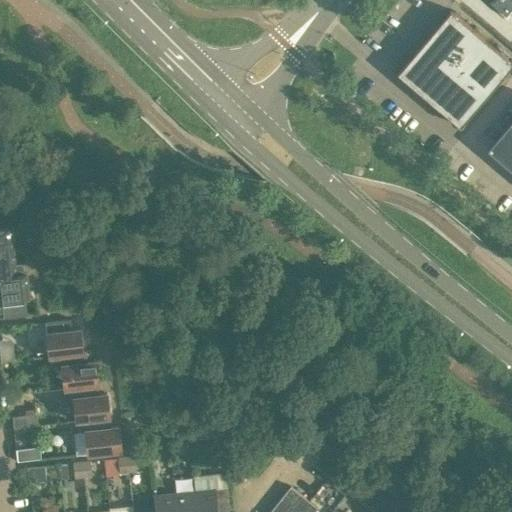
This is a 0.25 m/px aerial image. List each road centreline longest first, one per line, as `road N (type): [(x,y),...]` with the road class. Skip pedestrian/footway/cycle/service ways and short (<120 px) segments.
road 1 (secondary): [(511,349),(333,205),(219,100)]
road 2 (secondary): [(116,0),(219,100)]
road 3 (unclassified): [(219,100),(321,0)]
